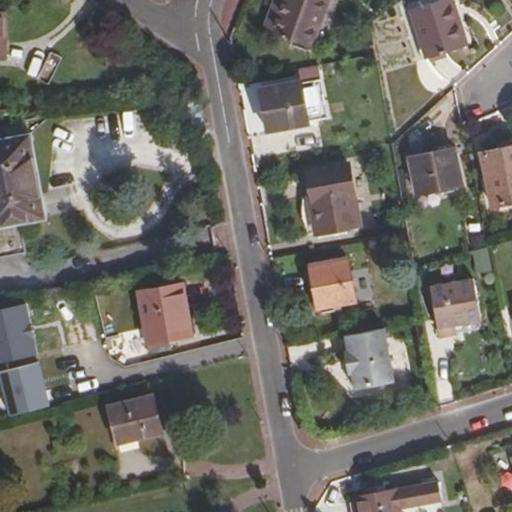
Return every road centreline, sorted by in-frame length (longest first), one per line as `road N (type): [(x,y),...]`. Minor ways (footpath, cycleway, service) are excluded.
road 1 (residential): [(291,478),(208,24)]
road 2 (residential): [(511,408),(291,478)]
